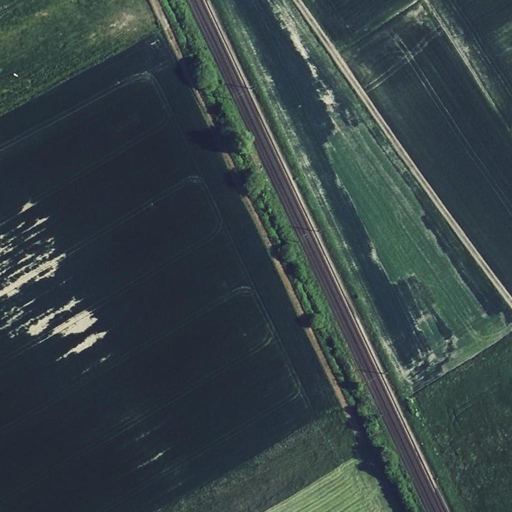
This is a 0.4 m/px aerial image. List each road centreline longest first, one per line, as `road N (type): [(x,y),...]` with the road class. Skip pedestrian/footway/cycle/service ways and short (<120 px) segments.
road 1 (track): [(154,0),(359,435)]
road 2 (track): [(295,0),(511,303)]
